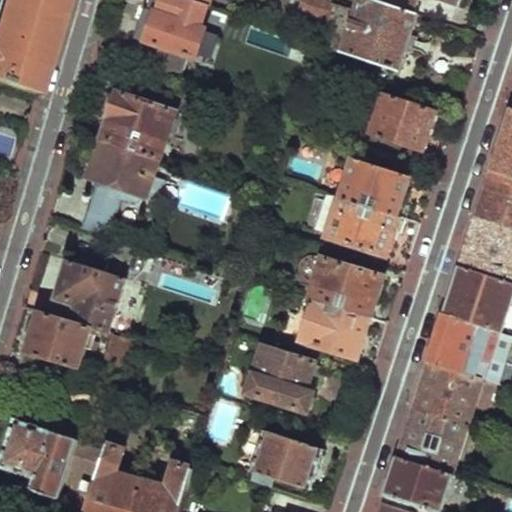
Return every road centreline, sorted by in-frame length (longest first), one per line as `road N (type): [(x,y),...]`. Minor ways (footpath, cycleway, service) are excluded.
road 1 (residential): [(353,511),(511,26)]
road 2 (residential): [(88,0),(0,302)]
